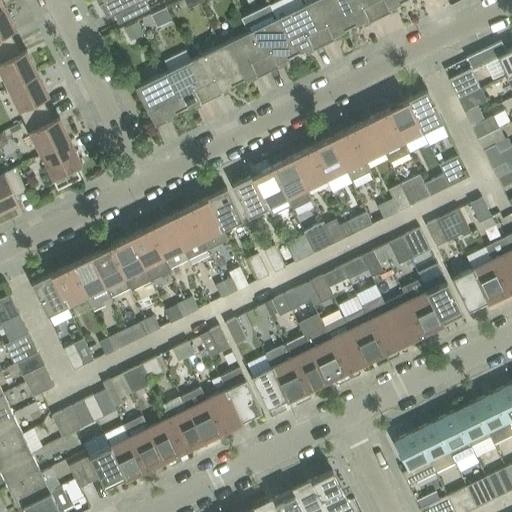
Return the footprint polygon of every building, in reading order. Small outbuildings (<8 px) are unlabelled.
[(100,0),(101,2),(100,3),(106,15),(114,12),(119,22),(150,7),(146,0),(100,0)] [(281,0),(271,5),(276,17),(305,3),(303,0),(281,0)] [(337,0),(310,0),(305,3),(325,44),(336,38),(333,33),(350,25),(337,0)] [(337,0),(350,25),(367,17),(367,18),(369,22),(381,16),(372,0),(337,0)] [(372,0),(381,16),(392,11),(389,6),(400,0),(372,0)] [(270,3),(242,17),(243,20),(248,30),(269,71),(280,66),(277,60),(294,52),(276,17),(271,6),(271,5),(270,3)] [(305,3),(276,17),(294,52),(311,44),(313,49),(325,44),(305,3)] [(0,7),(0,49),(15,42),(10,31),(17,28),(6,5),(0,7)] [(150,13),(157,26),(172,19),(165,6),(150,13)] [(124,27),(131,40),(144,34),(137,20),(124,27)] [(248,30),(220,44),(238,80),(255,71),(257,77),(269,71),(248,30)] [(502,40),(467,56),(473,69),(499,57),(506,72),(507,74),(511,72),(511,47),(507,50),(502,40)] [(0,49),(0,69),(8,87),(39,72),(27,49),(20,52),(15,42),(0,49)] [(220,44),(192,58),(212,99),(224,93),(221,88),(238,80),(220,44)] [(170,69),(164,71),(182,107),(199,99),(201,104),(212,99),(192,58),(191,58),(186,49),(165,59),(170,69)] [(470,68),(450,78),(459,98),(480,88),(470,68)] [(182,107),(164,71),(136,85),(156,126),(168,120),(165,115),(182,107)] [(8,87),(25,120),(48,109),(43,98),(50,95),(39,72),(8,87)] [(459,98),(469,117),(481,111),(478,104),(487,100),(481,87),(480,88),(459,98)] [(428,88),(408,98),(424,131),(444,121),(428,88)] [(408,98),(388,108),(404,140),(424,131),(408,98)] [(388,108),(369,117),(385,150),(390,160),(410,151),(404,140),(388,108)] [(25,120),(41,154),(71,139),(60,115),(53,119),(48,109),(25,120)] [(469,117),(478,137),(500,126),(494,115),(485,119),(481,111),(469,117)] [(369,117),(350,127),(366,159),(385,150),(369,117)] [(478,137),(484,148),(496,142),(500,150),(500,151),(511,145),(511,144),(508,136),(505,137),(500,126),(478,137)] [(350,127),(330,136),(346,169),(351,179),(369,171),(364,160),(366,159),(350,127)] [(3,132),(0,133),(0,146),(8,143),(3,132)] [(330,136),(311,146),(327,178),(346,169),(330,136)] [(71,139),(41,154),(58,188),(81,176),(76,165),(82,162),(71,139)] [(484,148),(493,168),(505,162),(500,151),(500,150),(496,142),(484,148)] [(311,146),(291,155),(307,188),(327,178),(311,146)] [(444,172),(450,184),(470,175),(459,153),(440,163),(444,172)] [(291,155),(272,165),(291,204),(293,207),(312,198),(307,188),(291,155)] [(505,162),(493,168),(502,186),(511,181),(511,168),(509,170),(505,162)] [(272,165),(253,174),(268,206),(272,214),(291,204),(272,165)] [(16,166),(0,173),(0,210),(19,202),(16,195),(27,189),(16,166)] [(444,172),(425,182),(431,194),(450,184),(444,172)] [(419,173),(401,182),(411,203),(431,194),(425,182),(424,182),(419,173)] [(268,206),(253,174),(233,184),(248,216),(268,206)] [(393,197),(386,201),(392,213),(411,203),(401,182),(388,189),(393,197)] [(227,187),(207,196),(223,229),(243,219),(227,187)] [(207,196),(188,206),(208,248),(228,239),(223,229),(207,196)] [(471,201),(484,228),(495,223),(482,196),(471,201)] [(392,213),(386,201),(377,205),(383,217),(392,213)] [(188,206),(168,215),(189,258),(208,248),(188,206)] [(458,222),(465,219),(459,207),(437,218),(448,239),(462,232),(458,222)] [(366,211),(347,220),(353,232),(372,223),(366,211)] [(168,215),(149,225),(165,257),(170,267),(189,258),(168,215)] [(448,239),(437,218),(426,223),(436,245),(448,239)] [(471,231),(465,219),(458,222),(462,232),(464,234),(471,231)] [(323,220),(304,230),(305,232),(308,239),(309,238),(314,251),(334,242),(324,223),(323,220)] [(347,220),(338,224),(345,236),(353,232),(347,220)] [(149,225),(130,234),(145,267),(152,280),(171,271),(165,257),(149,225)] [(401,236),(411,256),(430,246),(421,226),(401,236)] [(305,232),(286,242),(295,260),(295,261),(306,256),(314,251),(309,238),(308,239),(305,232)] [(130,234),(110,244),(126,276),(130,284),(131,286),(133,289),(152,280),(145,267),(130,234)] [(485,245),(492,258),(508,290),(511,287),(511,249),(511,248),(505,235),(485,245)] [(388,241),(381,245),(388,258),(394,255),(388,241)] [(110,244),(91,253),(110,293),(111,295),(111,296),(131,286),(130,284),(126,276),(110,244)] [(265,250),(275,270),(285,265),(275,245),(265,250)] [(381,245),(373,249),(379,262),(388,258),(381,245)] [(247,257),(257,279),(268,274),(258,252),(247,257)] [(91,253),(71,263),(87,295),(93,308),(94,309),(105,304),(104,302),(103,300),(104,299),(111,296),(111,295),(110,293),(91,253)] [(362,255),(343,264),(349,277),(368,268),(362,255)] [(492,258),(472,267),(488,299),(508,290),(492,258)] [(71,263),(52,272),(68,305),(87,295),(71,263)] [(349,277),(343,264),(334,269),(341,281),(349,277)] [(488,299),(472,267),(452,277),(468,309),(488,299)] [(52,272),(32,282),(41,300),(48,314),(49,314),(54,325),(72,316),(67,305),(68,305),(52,272)] [(443,272),(423,282),(443,322),(463,312),(443,272)] [(232,276),(224,280),(230,292),(236,289),(232,276)] [(421,277),(401,286),(404,292),(423,331),(443,322),(423,282),(421,277)] [(311,279),(304,283),(310,295),(311,298),(314,304),(322,301),(311,279)] [(230,292),(224,280),(215,284),(221,296),(230,292)] [(304,283),(296,287),(302,300),(310,295),(304,283)] [(404,292),(385,301),(404,341),(423,331),(404,292)] [(0,297),(0,302),(2,307),(14,301),(10,293),(0,297)] [(381,294),(362,304),(363,307),(384,350),(404,341),(385,301),(382,296),(381,294)] [(192,296),(185,299),(191,311),(197,308),(192,296)] [(191,311),(185,299),(176,303),(182,315),(191,311)] [(272,299),(264,303),(270,315),(278,311),(272,299)] [(182,315),(176,303),(165,309),(170,320),(182,315)] [(264,303),(256,306),(262,319),(270,315),(264,303)] [(363,307),(344,316),(345,318),(346,320),(365,360),(367,359),(384,350),(363,307)] [(301,319),(307,332),(326,323),(320,310),(301,319)] [(19,313),(1,322),(10,341),(29,332),(28,332),(19,313)] [(154,314),(146,317),(152,330),(159,327),(154,314)] [(343,315),(324,324),(325,327),(330,337),(346,369),(365,360),(346,320),(345,318),(343,315)] [(247,338),(235,316),(225,321),(237,343),(247,338)] [(146,317),(137,322),(143,334),(152,330),(146,317)] [(137,322),(127,327),(133,339),(143,334),(137,322)] [(219,324),(208,329),(219,351),(230,346),(219,324)] [(122,344),(133,339),(127,327),(116,332),(122,344)] [(10,341),(5,344),(14,363),(37,352),(38,351),(29,332),(10,341)] [(116,332),(107,336),(108,337),(114,349),(122,344),(116,332)] [(304,334),(285,343),(286,346),(307,388),(326,379),(311,346),(306,336),(304,334)] [(114,349),(107,336),(99,341),(105,353),(114,349)] [(83,337),(63,347),(74,369),(94,359),(83,337)] [(330,337),(311,346),(326,379),(346,369),(330,337)] [(188,339),(181,343),(187,356),(195,352),(188,339)] [(181,343),(172,347),(178,360),(187,356),(181,343)] [(285,343),(266,353),(267,355),(272,365),(288,397),(307,388),(286,346),(285,343)] [(155,356),(142,362),(151,380),(164,374),(155,356)] [(142,362),(123,372),(132,392),(150,383),(149,381),(151,380),(142,362)] [(23,374),(28,384),(48,375),(43,364),(23,374)] [(240,365),(220,375),(222,378),(226,387),(242,420),(262,410),(253,392),(246,378),(242,368),(240,365)] [(288,397),(272,365),(252,375),(267,407),(288,397)] [(123,372),(111,377),(117,389),(121,397),(132,392),(123,372)] [(48,375),(28,384),(33,395),(53,385),(48,375)] [(111,377),(103,381),(106,388),(109,393),(117,389),(111,377)] [(511,380),(493,390),(510,425),(511,423),(511,380)] [(201,385),(182,395),(183,397),(184,399),(203,439),(223,429),(207,397),(202,388),(201,385)] [(226,387),(207,397),(223,429),(242,420),(226,387)] [(106,388),(94,394),(104,415),(117,409),(115,405),(106,388)] [(117,389),(109,393),(115,405),(123,401),(121,397),(117,389)] [(493,390),(474,400),(491,434),(494,442),(511,433),(511,428),(510,425),(493,390)] [(0,393),(0,417),(13,412),(3,392),(0,393)] [(94,420),(104,415),(94,394),(84,399),(94,420)] [(84,424),(94,420),(84,399),(73,404),(84,424)] [(165,409),(168,416),(184,448),(203,439),(184,399),(165,409)] [(474,400),(454,409),(471,444),(491,434),(474,400)] [(73,404),(63,409),(73,429),(84,424),(73,404)] [(73,429),(63,409),(51,414),(61,435),(73,429)] [(454,409),(435,418),(452,454),(455,461),(475,452),(471,444),(454,409)] [(0,417),(0,441),(22,431),(13,412),(0,417)] [(143,414),(124,423),(145,467),(164,458),(149,425),(144,416),(143,414)] [(168,416),(149,425),(164,458),(184,448),(168,416)] [(416,428),(415,428),(432,463),(433,463),(452,454),(435,418),(416,428)] [(124,423),(104,433),(105,434),(105,435),(107,438),(110,444),(126,477),(145,467),(124,423)] [(415,428),(395,438),(409,466),(402,469),(410,484),(422,478),(418,470),(432,463),(415,428)] [(0,441),(0,465),(32,450),(22,431),(0,441)] [(104,433),(84,443),(90,454),(100,476),(105,487),(126,477),(110,444),(107,438),(105,435),(105,434),(104,433)] [(0,465),(0,466),(9,486),(41,470),(32,450),(0,465)] [(90,481),(100,476),(90,454),(79,459),(90,481)] [(79,486),(90,481),(79,459),(69,464),(71,468),(79,486)] [(511,478),(506,465),(486,475),(496,495),(511,487),(511,478)] [(333,468),(313,478),(329,511),(328,511),(353,511),(349,502),(333,468)] [(9,486),(19,505),(51,489),(41,470),(9,486)] [(486,475),(467,485),(477,505),(496,495),(486,475)] [(313,478),(293,488),(304,511),(328,511),(329,511),(313,478)] [(62,484),(51,489),(19,505),(22,511),(54,511),(71,504),(62,484)] [(467,485),(448,494),(456,511),(462,511),(477,505),(467,485)] [(304,511),(293,488),(274,497),(280,511),(304,511)] [(447,494),(420,508),(422,511),(456,511),(452,503),(447,494)] [(280,511),(274,497),(254,507),(256,511),(280,511)]
